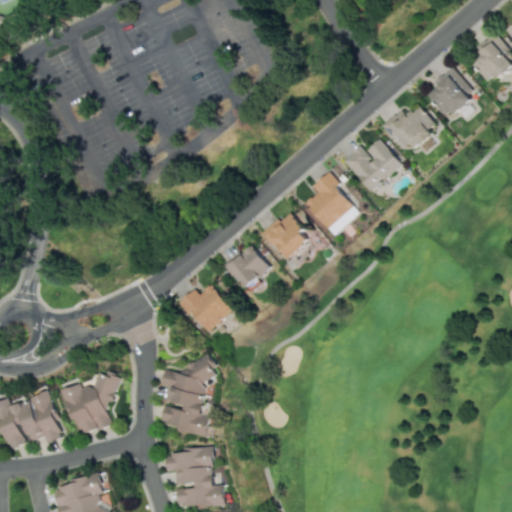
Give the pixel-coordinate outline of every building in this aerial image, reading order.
[(492,84),(511,64),(511,52),(494,34),(479,49),(484,54),(473,64),(492,84)] [(476,93),(452,66),(434,82),(437,85),(427,95),(446,115),(452,109),(454,112),(476,93)] [(393,127),(413,150),(432,133),(429,129),(435,124),(418,105),(393,127)] [(361,144),(344,159),(371,191),(402,164),(380,138),(366,150),(361,144)] [(333,234),(360,212),(328,173),(313,185),(318,192),(306,202),(333,234)] [(304,228),(289,212),(280,221),(277,218),(262,232),(288,259),(308,240),(300,232),(304,228)] [(227,267),(247,288),(271,266),(251,244),(227,267)] [(235,309),(213,283),(200,294),(195,288),(179,303),(190,316),(193,313),(209,331),(235,309)] [(208,436),(211,415),(202,414),(206,390),(203,382),(215,376),(217,367),(210,354),(175,371),(163,369),(161,385),(167,386),(164,401),(182,404),(184,408),(163,405),(161,421),(174,424),(178,431),(208,436)] [(64,388),(77,434),(112,425),(107,405),(121,401),(114,372),(95,377),(97,383),(82,387),(81,384),(64,388)] [(0,401),(0,427),(8,450),(29,442),(45,437),(47,443),(64,437),(58,420),(60,419),(50,390),(12,404),(10,397),(0,401)] [(228,505),(226,484),(216,484),(214,445),(182,448),(182,453),(166,454),(167,471),(175,470),(176,486),(177,486),(178,505),(196,504),(196,507),(228,505)] [(59,511),(110,511),(109,501),(106,502),(101,476),(54,485),(59,511)]
